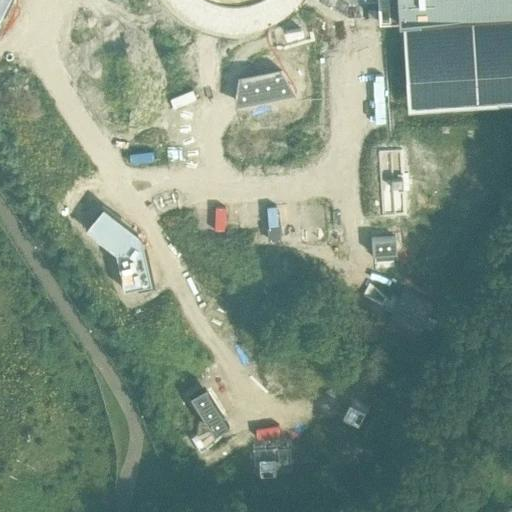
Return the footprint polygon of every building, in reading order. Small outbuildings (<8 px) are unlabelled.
[(0,0),(0,10),(3,12),(9,0),(0,0)] [(511,0),(377,0),(378,9),(378,16),(398,14),(401,45),(409,45),(412,102),(511,96),(511,0)] [(278,66),(237,74),(233,101),(292,90),(278,66)] [(139,235),(101,205),(84,227),(115,250),(123,288),(149,282),(139,235)] [(394,235),(370,237),(371,253),(395,251),(394,235)] [(226,422),(201,384),(186,394),(210,432),(226,422)] [(365,411),(352,404),(344,419),(358,425),(365,411)] [(273,458),(258,458),(259,475),(274,474),(273,458)]
